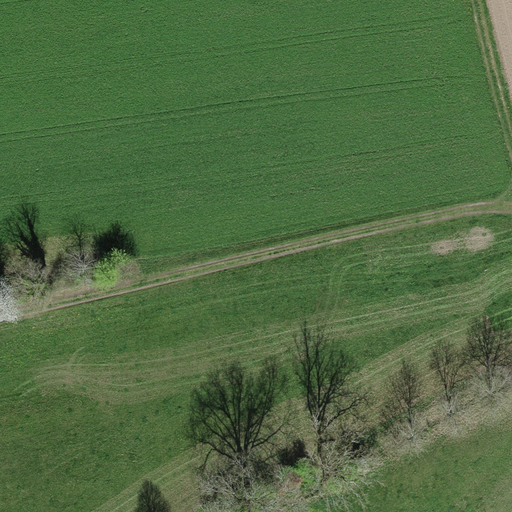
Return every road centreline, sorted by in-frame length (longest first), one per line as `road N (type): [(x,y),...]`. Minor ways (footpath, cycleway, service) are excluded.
road 1 (track): [(0,312),(491,205)]
road 2 (track): [(511,150),(476,0)]
